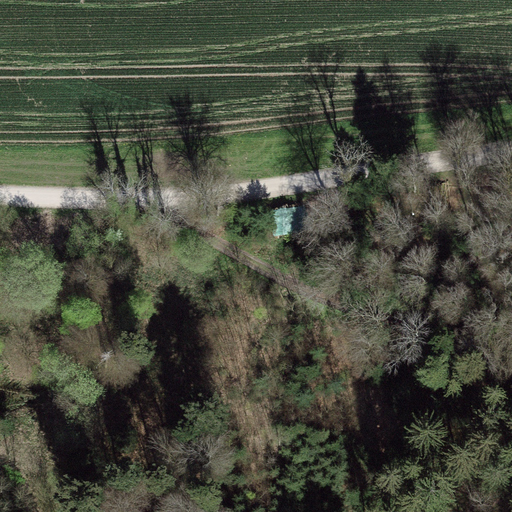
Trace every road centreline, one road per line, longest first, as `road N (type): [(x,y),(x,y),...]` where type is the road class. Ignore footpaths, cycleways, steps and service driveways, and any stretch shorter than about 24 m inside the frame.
road 1 (track): [(511,156),(151,200),(0,194)]
road 2 (track): [(151,200),(292,284),(511,364)]
